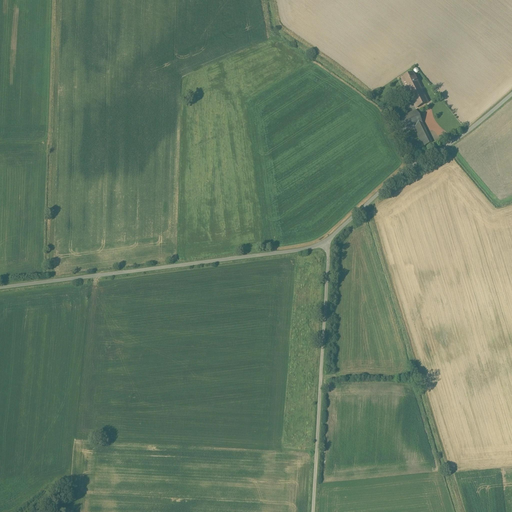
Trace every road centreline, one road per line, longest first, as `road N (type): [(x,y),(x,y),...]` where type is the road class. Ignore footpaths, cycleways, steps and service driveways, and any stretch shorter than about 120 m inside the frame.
road 1 (unclassified): [(0,287),(326,241)]
road 2 (unclassified): [(326,241),(312,511)]
road 3 (unclassified): [(326,241),(404,169),(511,94)]
